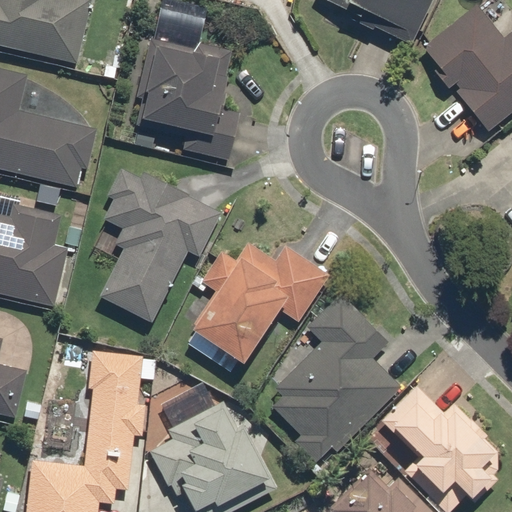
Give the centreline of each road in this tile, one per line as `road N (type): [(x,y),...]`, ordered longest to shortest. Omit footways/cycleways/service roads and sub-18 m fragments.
road 1 (residential): [(395,217),(327,180),(306,155),(305,129),(315,102),(345,92),(374,96),(400,133)]
road 2 (residential): [(395,217),(446,301),(511,364)]
